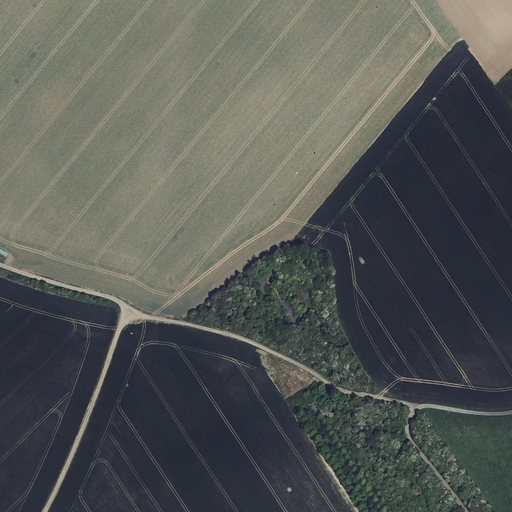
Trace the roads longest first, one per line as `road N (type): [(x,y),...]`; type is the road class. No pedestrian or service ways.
road 1 (unclassified): [(127,314),(253,343),(336,389),(369,396)]
road 2 (unclassified): [(44,511),(127,314)]
road 3 (unclassified): [(0,264),(105,295),(127,314)]
